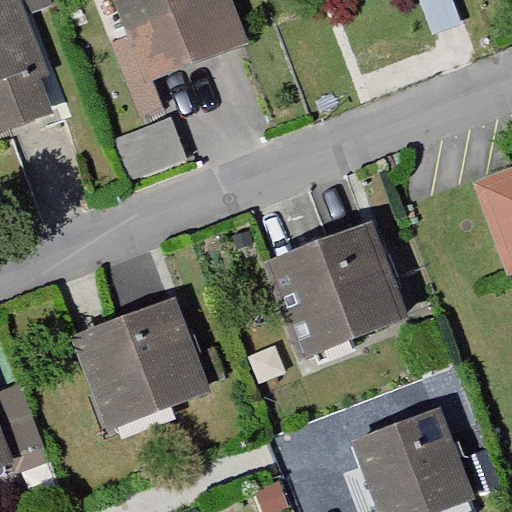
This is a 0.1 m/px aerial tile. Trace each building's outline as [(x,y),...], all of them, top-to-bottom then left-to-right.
[(15,0),(5,0),(0,2),(0,137),(58,116),(15,0)] [(226,0),(102,0),(116,37),(145,26),(165,79),(245,49),(226,0)] [(168,127),(104,150),(121,195),(185,173),(168,127)] [(511,183),(443,205),(478,302),(511,289),(511,183)] [(362,238),(245,280),(281,376),(397,333),(362,238)] [(177,311),(70,349),(101,438),(209,400),(177,311)] [(429,409),(338,444),(364,511),(454,511),(468,507),(429,409)] [(0,447),(0,482),(10,479),(0,447)]
